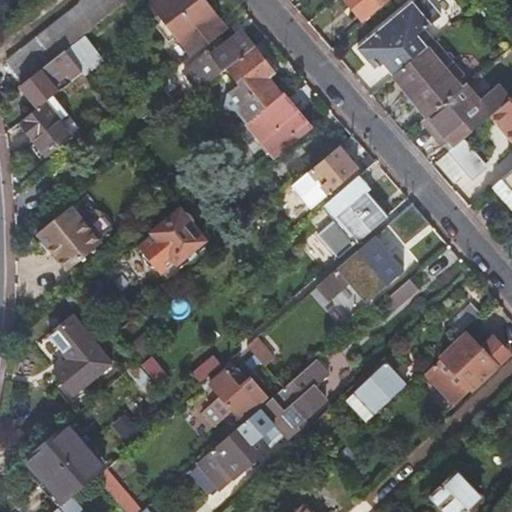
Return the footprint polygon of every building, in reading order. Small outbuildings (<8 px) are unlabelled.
[(9,64),(25,83),(65,51),(116,10),(128,0),(84,0),(81,3),(82,6),(9,64)] [(193,56),(228,29),(204,0),(188,0),(179,7),(176,2),(160,15),(164,19),(175,33),(193,56)] [(383,63),(393,74),(395,73),(433,40),(424,28),(440,14),(427,0),(412,0),(357,47),(369,61),(373,58),(379,66),(383,63)] [(357,0),(369,13),(381,2),(383,0),(357,0)] [(116,10),(65,51),(66,53),(87,37),(102,56),(106,61),(137,36),(116,10)] [(228,68),(254,47),(242,31),(224,46),(220,41),(185,70),(200,89),(224,71),(228,68)] [(87,37),(66,53),(81,72),(102,56),(87,37)] [(453,60),(435,39),(433,40),(395,73),(412,94),(453,60)] [(275,72),(254,47),(228,68),(249,93),(268,78),(275,72)] [(25,83),(21,86),(39,109),(45,104),(59,93),(53,85),(67,75),(73,82),(83,74),(81,72),(66,53),(65,51),(25,83)] [(471,81),(453,60),(412,94),(411,95),(428,116),(466,85),(471,81)] [(130,100),(112,77),(97,89),(116,112),(130,100)] [(277,90),(268,78),(249,93),(244,97),(253,109),(277,90)] [(428,116),(417,125),(438,149),(444,144),(450,150),(464,139),(492,116),(466,85),(428,116)] [(312,128),(283,93),(248,122),(276,157),(312,128)] [(511,101),(496,115),(511,133),(511,101)] [(39,109),(22,122),(46,154),(70,135),(45,104),(39,109)] [(450,150),(447,153),(470,179),(477,179),(486,172),(486,165),(464,139),(450,150)] [(357,169),(338,147),(310,171),(328,193),(357,169)] [(511,170),(493,187),(511,207),(511,170)] [(372,189),(360,174),(323,206),(356,244),(389,216),(368,193),(372,189)] [(100,244),(70,206),(35,233),(65,271),(100,244)] [(204,239),(179,209),(152,232),(176,261),(204,239)] [(338,267),(317,285),(330,300),(350,282),(363,297),(384,281),(387,285),(404,271),(379,242),(364,255),(359,249),(338,267)] [(452,255),(445,247),(436,255),(446,266),(455,258),(452,255)] [(210,254),(197,265),(204,274),(217,263),(210,254)] [(410,279),(387,299),(397,310),(420,290),(410,279)] [(51,371),(68,392),(108,363),(71,316),(36,341),(56,367),(51,371)] [(425,374),(449,401),(466,385),(470,390),(495,367),(508,354),(494,339),(481,351),(475,345),(471,341),(466,336),(442,359),(425,374)] [(292,381),(255,339),(247,346),(284,389),(292,381)] [(152,356),(142,365),(160,385),(170,375),(152,356)] [(288,441),(297,431),(282,415),(291,407),(302,420),(325,400),(315,389),(330,377),(316,361),(292,381),(284,389),(261,409),(276,426),(288,441)] [(375,414),(406,384),(386,363),(355,392),(375,414)] [(239,420),(256,405),(245,393),(252,387),(236,367),(229,373),(227,370),(210,385),(239,420)] [(466,385),(449,401),(454,406),(470,390),(466,385)] [(261,439),(276,426),(261,409),(215,450),(229,466),(238,477),(270,450),(261,439)] [(335,415),(330,409),(316,422),(321,428),(335,415)] [(44,483),(63,506),(69,501),(95,478),(102,471),(83,449),(82,448),(65,427),(25,462),(42,481),(44,483)] [(98,477),(126,511),(142,511),(107,469),(98,477)] [(467,511),(481,499),(455,472),(430,496),(445,511),(467,511)] [(69,501),(63,506),(60,509),(62,511),(77,511),(78,511),(69,501)]
